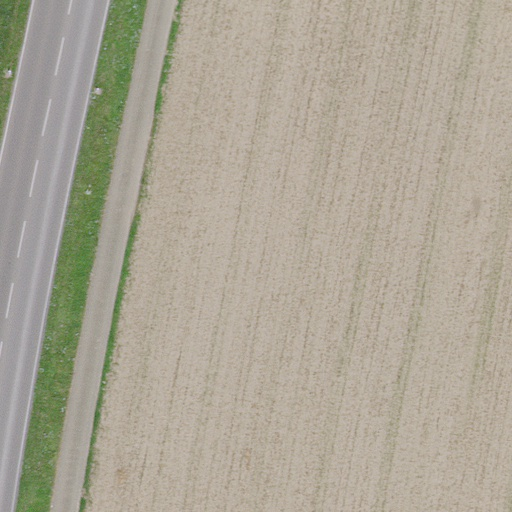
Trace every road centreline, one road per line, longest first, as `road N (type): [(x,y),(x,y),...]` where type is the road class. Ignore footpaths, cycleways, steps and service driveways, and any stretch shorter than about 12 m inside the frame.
road 1 (track): [(66,511),(165,0)]
road 2 (secondary): [(72,0),(0,376)]
